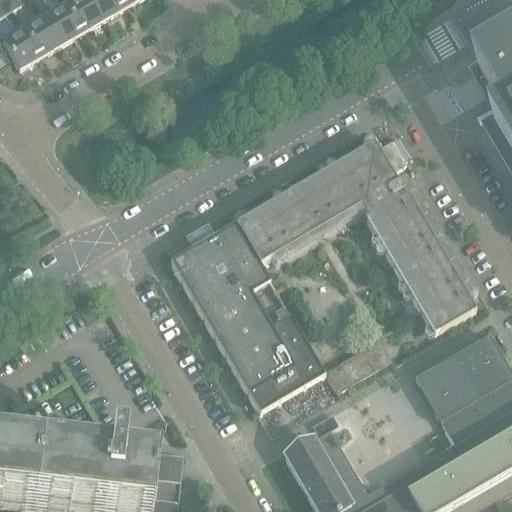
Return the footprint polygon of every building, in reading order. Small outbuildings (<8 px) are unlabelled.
[(15,0),(9,0),(6,2),(14,14),(21,10),(15,0)] [(103,26),(88,0),(80,0),(65,9),(82,38),(103,26)] [(88,0),(103,26),(124,14),(115,0),(88,0)] [(115,0),(124,14),(145,2),(144,0),(115,0)] [(6,2),(0,5),(0,7),(6,18),(14,14),(6,2)] [(65,9),(44,21),(61,51),(82,38),(65,9)] [(23,34),(41,63),(61,51),(44,21),(23,34)] [(41,63),(23,34),(2,46),(19,75),(41,63)] [(0,71),(9,67),(0,50),(0,71)] [(491,98),(500,113),(503,118),(505,122),(511,118),(511,52),(476,73),(491,98)] [(511,118),(505,122),(503,118),(501,119),(509,133),(504,135),(503,136),(505,139),(493,146),(511,177),(511,118)] [(378,154),(392,179),(406,170),(392,146),(378,154)] [(392,179),(378,154),(377,153),(376,153),(374,149),(366,153),(235,229),(260,271),(361,211),(361,212),(362,211),(366,219),(366,220),(369,224),(366,226),(429,334),(430,333),(434,341),(439,338),(439,339),(476,317),(468,304),(473,301),(471,298),(472,297),(462,281),(461,282),(445,254),(446,253),(436,236),(435,236),(418,208),(419,208),(409,190),(408,191),(405,186),(404,185),(403,185),(402,185),(401,185),(397,188),(392,179)] [(170,268),(245,396),(259,419),(260,419),(260,420),(324,382),(324,381),(260,271),(235,229),(214,242),(207,230),(184,244),(191,255),(171,267),(171,268),(170,268)] [(330,435),(330,436),(325,438),(319,442),(284,462),(313,511),(451,511),(511,476),(511,379),(489,341),(414,385),(440,429),(441,428),(453,449),(398,482),(389,487),(391,489),(379,495),(378,493),(368,500),(330,435)] [(324,377),(337,399),(392,366),(379,345),(324,377)] [(333,419),(313,431),(319,442),(325,438),(330,436),(330,435),(339,430),(333,419)] [(159,467),(150,466),(123,463),(124,455),(110,453),(108,469),(0,456),(0,511),(152,511),(155,486),(156,486),(158,468),(159,468),(159,467)] [(177,511),(180,489),(156,486),(155,486),(152,511),(177,511)]
